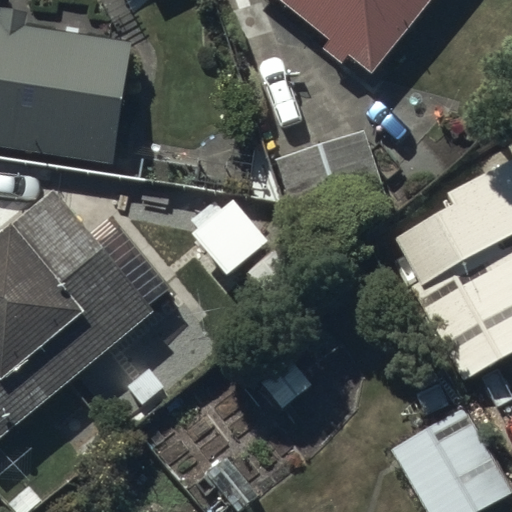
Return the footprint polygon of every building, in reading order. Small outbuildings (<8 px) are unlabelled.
[(275,0),(330,43),(321,53),(341,69),(348,60),(370,77),(431,0),(275,0)] [(0,150),(114,169),(134,46),(28,30),(30,18),(1,13),(0,20),(0,150)] [(365,134),(274,163),(298,240),(390,211),(365,134)] [(57,198),(0,243),(0,442),(152,321),(147,314),(169,296),(108,219),(87,236),(57,198)] [(511,359),(511,231),(408,290),(463,387),(511,359)] [(463,412),(390,454),(423,511),(482,511),(511,495),(463,412)]
